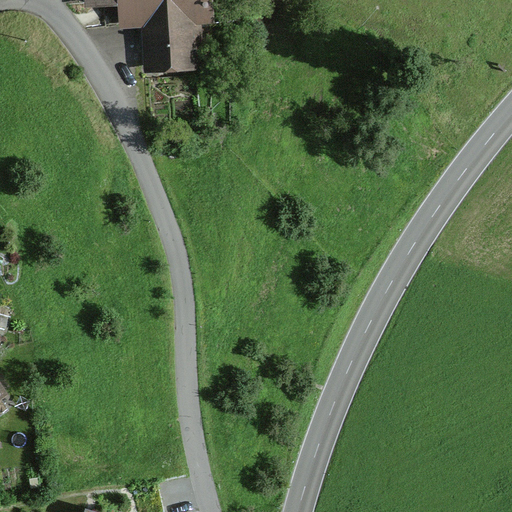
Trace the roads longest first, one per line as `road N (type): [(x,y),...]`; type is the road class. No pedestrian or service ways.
road 1 (residential): [(213,511),(192,421),(183,281),(167,222),(104,73),(42,0)]
road 2 (tertiary): [(511,112),(406,254),(341,383),(297,511)]
